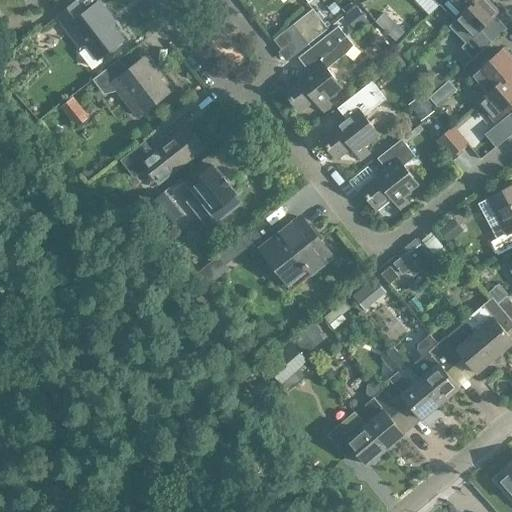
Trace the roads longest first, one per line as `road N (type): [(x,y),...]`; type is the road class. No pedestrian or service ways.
road 1 (residential): [(511,146),(384,251),(255,87)]
road 2 (residential): [(255,87),(231,96),(157,0)]
road 3 (residential): [(404,511),(511,418)]
